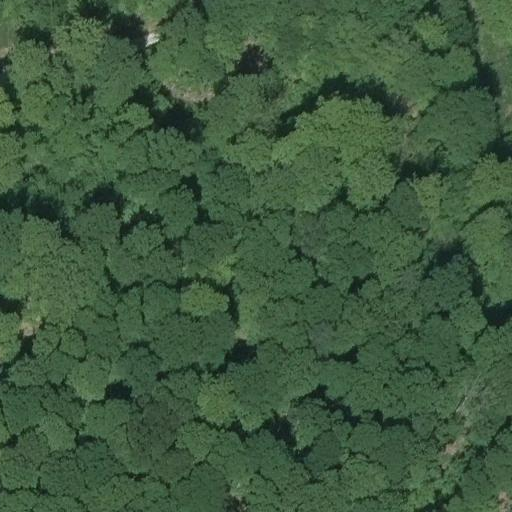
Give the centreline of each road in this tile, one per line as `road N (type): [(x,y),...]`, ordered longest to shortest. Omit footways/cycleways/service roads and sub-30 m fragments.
road 1 (track): [(436,0),(452,29),(511,263)]
road 2 (track): [(0,78),(254,0)]
